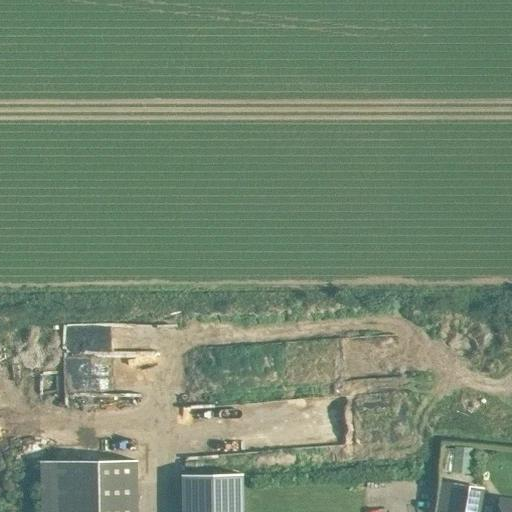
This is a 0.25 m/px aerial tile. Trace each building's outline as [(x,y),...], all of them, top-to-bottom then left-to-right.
[(444,444),(441,471),(451,473),(452,467),(454,445),(444,444)] [(454,445),(452,467),(469,470),(472,447),(454,445)] [(137,511),(136,461),(38,461),(39,511),(137,511)] [(242,511),(241,473),(180,474),(180,511),(242,511)] [(451,483),(447,511),(478,511),(482,487),(451,483)] [(511,511),(511,500),(499,498),(496,511),(511,511)]
